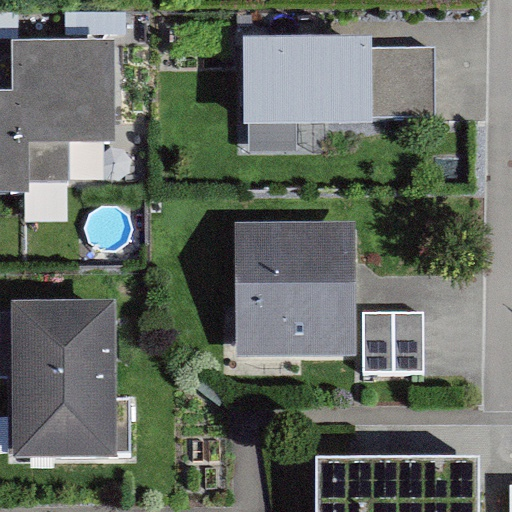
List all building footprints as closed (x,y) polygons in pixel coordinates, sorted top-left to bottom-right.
[(127,16),(69,17),(69,39),(128,39),(127,16)] [(371,50),(245,52),(247,137),(373,135),(373,123),(371,57),(371,50)] [(0,206),(34,206),(34,158),(117,157),(116,53),(19,54),(19,102),(0,102),(0,206)] [(436,55),(371,57),(373,123),(438,121),(436,55)] [(360,234),(238,234),(239,366),(361,366),(360,234)] [(153,280),(108,280),(108,302),(153,302),(153,280)] [(116,308),(13,310),(14,319),(14,382),(16,470),(119,468),(116,308)] [(0,381),(14,382),(14,319),(0,318),(0,381)] [(426,321),(367,321),(366,380),(425,381),(426,321)] [(484,511),(484,466),(318,467),(318,511),(484,511)]
